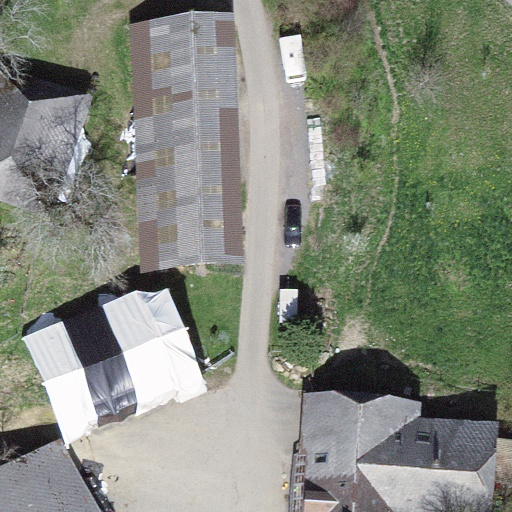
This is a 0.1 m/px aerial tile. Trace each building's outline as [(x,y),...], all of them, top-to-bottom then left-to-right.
[(223,38),(138,41),(148,267),(232,264),(223,38)] [(0,189),(40,204),(69,119),(0,94),(0,189)] [(54,358),(84,425),(178,382),(148,315),(54,358)] [(475,511),(481,447),(405,440),(407,419),(315,411),(306,511),(475,511)] [(92,511),(59,449),(0,480),(0,511),(92,511)]
